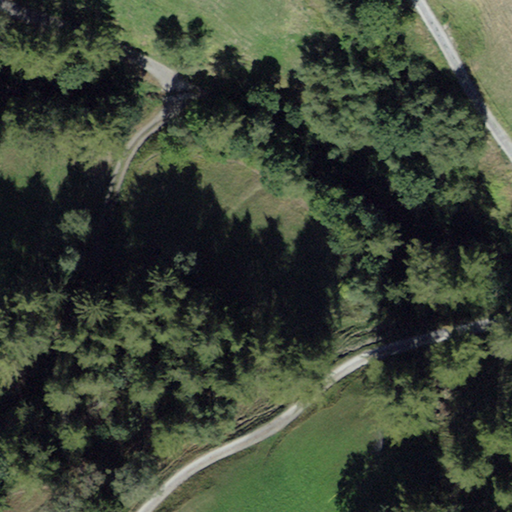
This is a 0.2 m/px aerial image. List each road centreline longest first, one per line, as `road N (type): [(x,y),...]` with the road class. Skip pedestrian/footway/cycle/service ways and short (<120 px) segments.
road 1 (track): [(0,0),(137,56),(158,70),(169,94),(120,158),(74,282),(0,356)]
road 2 (track): [(149,511),(200,463),(279,423),(342,363),(418,335),(511,319)]
road 3 (track): [(511,159),(417,0)]
